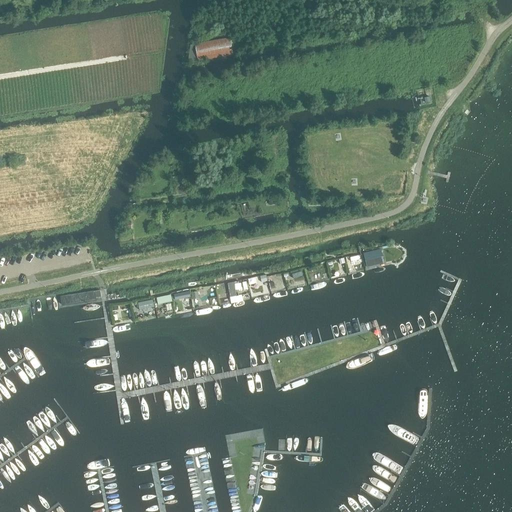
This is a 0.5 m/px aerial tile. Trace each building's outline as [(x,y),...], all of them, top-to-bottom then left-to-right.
[(233,55),(231,46),(230,38),(194,44),(190,45),(187,63),(197,61),(233,55)] [(434,92),(427,94),(429,108),(437,107),(434,92)] [(168,220),(167,212),(159,213),(160,220),(168,220)] [(381,249),(363,253),(366,267),(384,263),(381,249)] [(234,282),(228,283),(230,297),(237,296),(234,282)] [(95,290),(61,295),(63,305),(97,300),(95,290)] [(189,291),(174,294),(175,300),(190,297),(189,291)] [(198,291),(191,292),(192,300),(199,299),(198,291)] [(171,295),(157,297),(158,304),(172,301),(171,295)] [(152,299),(138,302),(140,309),(154,306),(152,299)] [(371,353),(352,360),(354,365),(373,358),(371,353)]
